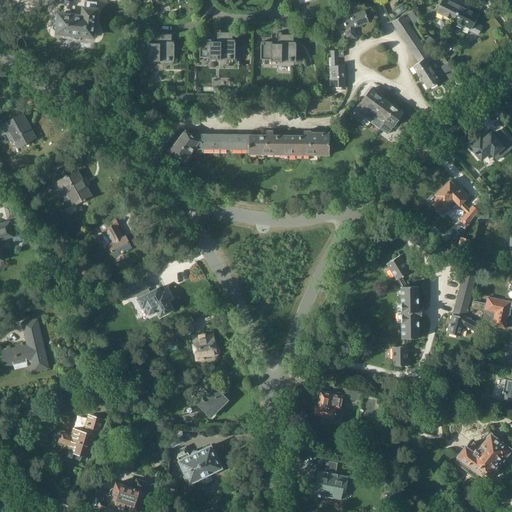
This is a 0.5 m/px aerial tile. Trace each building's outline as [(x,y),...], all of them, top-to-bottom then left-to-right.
[(450,19),(454,20),(460,7),(450,2),(450,0),(442,0),(437,12),(444,16),(444,18),(449,20),(450,19)] [(97,2),(84,1),(83,17),(59,15),(58,23),(56,23),(52,25),(52,28),(55,31),(57,31),(57,33),(60,34),(62,35),(65,36),(67,34),(83,36),(85,38),(88,38),(90,37),(93,37),(97,2)] [(470,29),(470,31),(478,35),(482,27),(474,22),(479,12),(473,9),(471,12),(460,7),(454,20),(457,22),(456,24),(462,27),(463,26),(470,29)] [(364,11),(342,19),(346,30),(346,39),(355,38),(354,28),(368,23),(364,11)] [(412,12),(407,15),(413,24),(418,20),(412,12)] [(396,28),(404,22),(401,17),(392,23),(396,28)] [(410,26),(406,21),(404,22),(396,28),(399,33),(410,26)] [(410,26),(399,33),(402,38),(413,31),(410,26)] [(202,40),(200,40),(200,42),(199,57),(209,58),(209,60),(220,60),(220,57),(228,58),(228,59),(231,59),(231,58),(234,58),(234,59),(235,59),(235,42),(234,42),(232,42),(232,33),(221,32),(221,31),(218,31),(218,30),(215,30),(215,36),(217,36),(217,42),(211,42),(211,39),(202,39),(202,40)] [(416,36),(413,31),(402,38),(405,43),(416,36)] [(150,41),(141,41),(141,42),(139,42),(139,44),(138,59),(148,59),(148,62),(160,62),(160,59),(167,59),(167,61),(170,61),(170,60),(173,60),(173,61),(174,61),(174,44),(173,44),(171,44),(171,34),(160,34),(160,33),(157,33),(157,32),(154,32),(154,38),(156,38),(156,44),(150,44),(150,41)] [(260,44),(260,60),(270,60),(270,62),(281,62),(281,60),(289,60),(289,61),(291,61),(291,60),(295,60),(295,61),(296,61),(296,44),(295,44),(293,44),(293,35),(281,35),(281,33),(279,33),(276,33),(276,38),(278,38),(278,44),(272,44),(272,42),(263,42),(261,42),(261,44),(260,44)] [(409,48),(420,41),(416,36),(405,43),(409,48)] [(409,48),(412,53),(423,45),(420,41),(409,48)] [(423,45),(412,53),(415,58),(426,50),(423,45)] [(415,58),(418,63),(425,59),(429,55),(426,50),(415,58)] [(343,51),(329,51),(329,57),(329,86),(332,86),(332,88),(335,88),(336,90),(340,89),(341,87),(345,87),(344,66),(337,66),(337,57),(343,57),(343,51)] [(425,59),(418,63),(413,66),(428,89),(431,87),(433,88),(437,85),(436,83),(439,82),(437,79),(438,78),(436,76),(425,59)] [(187,61),(184,62),(137,67),(121,68),(123,88),(128,123),(139,122),(137,108),(140,102),(176,98),(177,102),(217,98),(231,97),(294,100),(295,65),(215,62),(187,61)] [(360,103),(355,110),(364,116),(368,111),(380,93),(378,92),(377,93),(371,89),(360,103)] [(368,111),(364,116),(371,122),(375,116),(387,101),(381,96),(382,95),(380,93),(368,111)] [(375,116),(371,122),(380,128),(396,105),(395,104),(393,105),(387,101),(375,116)] [(396,105),(380,128),(387,134),(391,128),(392,129),(393,127),(395,125),(398,121),(398,120),(403,113),(397,109),(398,107),(396,105)] [(35,138),(22,114),(1,125),(5,133),(8,132),(17,148),(35,138)] [(329,139),(329,133),(310,133),(310,131),(304,131),(304,135),(273,135),(273,131),(267,131),(267,135),(196,135),(194,137),(185,130),(170,152),(184,162),(185,160),(188,161),(191,157),(190,154),(194,148),(202,149),(202,152),(203,152),(203,148),(224,149),(224,150),(227,150),(227,149),(246,149),(246,152),(248,152),(248,154),(257,154),(258,157),(264,157),(265,154),(328,155),(328,145),(329,145),(329,139)] [(504,149),(511,142),(502,131),(495,138),(491,133),(482,141),(480,139),(478,140),(476,139),(471,144),(472,145),(470,147),(474,152),(473,153),(475,155),(476,154),(481,160),(490,152),(497,160),(507,152),(504,149)] [(91,195),(77,170),(56,182),(60,190),(63,189),(72,206),(83,200),(83,201),(85,200),(85,199),(91,195)] [(489,184),(481,175),(476,179),(484,189),(485,188),(488,192),(492,188),(489,184)] [(436,197),(430,203),(441,215),(448,208),(450,211),(458,203),(460,202),(462,203),(469,196),(457,185),(455,187),(449,181),(434,195),(436,197)] [(22,182),(10,188),(14,197),(26,190),(22,182)] [(4,207),(7,218),(18,215),(15,204),(4,207)] [(472,206),(472,207),(460,221),(466,226),(478,211),(472,206)] [(111,244),(107,246),(114,257),(125,251),(126,252),(130,249),(129,248),(131,247),(125,236),(122,238),(120,235),(121,233),(117,226),(118,225),(114,218),(99,226),(103,233),(105,232),(111,244)] [(0,259),(1,259),(0,255),(0,240),(1,240),(2,239),(5,238),(6,239),(11,238),(10,236),(11,235),(13,242),(23,240),(18,220),(8,223),(3,224),(0,225),(0,259)] [(467,257),(471,239),(461,237),(457,254),(467,257)] [(45,239),(35,245),(37,248),(47,242),(45,239)] [(55,239),(44,246),(48,253),(59,247),(55,239)] [(401,255),(387,263),(401,287),(407,286),(404,281),(411,276),(408,273),(409,272),(403,262),(405,261),(401,255)] [(465,265),(479,269),(481,263),(467,259),(465,265)] [(464,272),(478,275),(479,269),(465,265),(464,272)] [(462,278),(476,281),(478,275),(464,272),(462,278)] [(163,292),(161,294),(160,294),(157,288),(150,292),(149,292),(148,293),(146,289),(147,288),(148,288),(150,287),(145,277),(121,290),(126,299),(135,294),(137,299),(142,308),(145,307),(149,314),(152,312),(153,313),(155,312),(154,312),(156,310),(160,317),(172,310),(167,301),(168,301),(167,299),(164,294),(163,292)] [(461,284),(474,287),(476,281),(462,278),(461,284)] [(459,290),(473,293),(474,287),(461,284),(459,290)] [(402,347),(393,347),(393,365),(409,365),(409,359),(407,359),(407,339),(419,339),(419,316),(422,316),(422,310),(419,310),(419,286),(407,286),(401,287),(402,347)] [(457,296),(471,300),(473,293),(459,290),(457,296)] [(456,302),(470,306),(471,300),(457,296),(456,302)] [(473,302),(472,306),(471,308),(485,311),(483,319),(493,321),(492,326),(505,329),(508,315),(510,315),(511,302),(511,301),(511,302),(488,297),(487,303),(473,300),(473,302)] [(454,308),(468,312),(470,306),(456,302),(454,308)] [(78,306),(81,314),(87,311),(84,303),(78,306)] [(480,324),(467,317),(468,312),(454,308),(453,314),(452,314),(451,319),(450,319),(447,333),(462,336),(464,326),(476,332),(480,324)] [(76,310),(61,314),(63,323),(79,319),(76,310)] [(33,371),(47,368),(36,320),(23,323),(28,347),(23,348),(23,347),(2,351),(5,365),(12,364),(13,366),(27,363),(27,362),(31,362),(33,371)] [(182,335),(193,330),(190,323),(179,328),(182,335)] [(216,348),(215,348),(213,335),(206,336),(205,334),(191,336),(195,360),(204,359),(204,357),(216,355),(217,354),(218,354),(218,353),(219,353),(219,352),(219,351),(219,350),(219,349),(218,349),(218,348),(217,348),(216,348)] [(113,384),(124,383),(123,375),(112,377),(113,384)] [(186,386),(185,379),(167,382),(168,388),(171,387),(172,389),(186,386)] [(511,380),(507,380),(505,392),(503,391),(502,393),(505,394),(504,399),(511,400),(511,380)] [(215,412),(227,400),(215,388),(207,396),(205,394),(207,392),(202,387),(191,397),(212,419),(217,414),(215,412)] [(347,387),(345,397),(362,401),(364,390),(347,387)] [(340,409),(343,396),(329,393),(320,391),(317,404),(315,404),(313,414),(332,418),(332,421),(340,422),(343,409),(340,409)] [(107,403),(96,405),(98,413),(104,415),(109,414),(107,403)] [(61,433),(59,442),(69,445),(68,447),(70,448),(69,451),(89,456),(96,433),(100,434),(104,419),(88,415),(82,433),(73,430),(72,436),(61,433)] [(182,436),(181,430),(173,430),(169,442),(172,447),(183,442),(180,437),(182,436)] [(511,445),(511,442),(508,440),(503,436),(500,439),(488,431),(478,445),(471,440),(466,447),(465,447),(458,456),(477,471),(473,477),(483,484),(487,478),(487,479),(488,477),(491,476),(493,474),(493,471),(494,469),(492,468),(500,457),(502,459),(504,457),(506,456),(508,454),(508,451),(509,450),(509,449),(511,445)] [(176,455),(175,455),(176,458),(177,457),(190,483),(191,483),(193,484),(194,484),(195,484),(196,483),(197,482),(198,482),(198,481),(198,480),(199,479),(198,479),(212,472),(212,473),(213,474),(214,474),(215,474),(216,473),(217,473),(218,472),(219,471),(219,470),(219,469),(221,468),(210,446),(198,452),(198,451),(196,451),(192,453),(191,455),(189,456),(185,447),(175,453),(176,455)] [(361,457),(360,462),(373,463),(375,452),(370,452),(369,458),(361,457)] [(315,483),(313,483),(310,494),(317,495),(317,496),(320,496),(320,495),(341,499),(343,487),(346,488),(347,478),(335,476),(337,462),(320,459),(315,483)] [(127,509),(137,511),(139,511),(140,511),(141,511),(142,510),(145,500),(142,499),(144,492),(147,482),(136,479),(133,489),(116,483),(114,488),(113,488),(112,489),(111,490),(110,491),(107,499),(107,500),(108,501),(108,503),(110,503),(120,506),(119,507),(120,509),(125,511),(127,510),(127,509)] [(151,482),(147,498),(153,499),(157,484),(151,482)]
